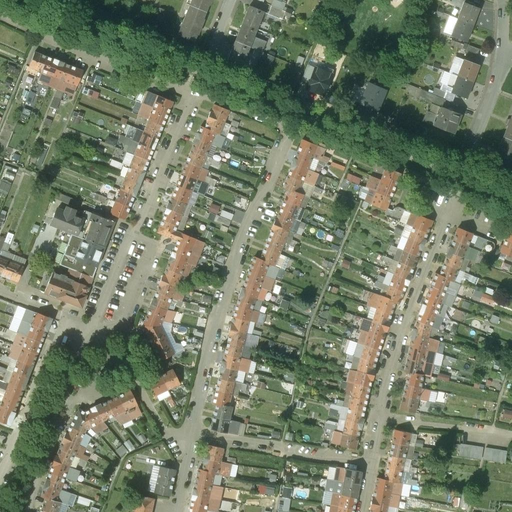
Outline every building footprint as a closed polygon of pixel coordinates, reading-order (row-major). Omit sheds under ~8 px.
[(190,0),(189,5),(205,11),(209,0),(190,0)] [(463,3),(457,19),(472,25),(479,9),(463,3)] [(205,11),(189,5),(178,34),(193,40),(198,28),(199,28),(201,23),(200,23),(205,11)] [(263,11),(249,5),(242,23),(256,29),(263,11)] [(165,10),(159,8),(155,18),(161,20),(165,10)] [(472,25),(457,19),(451,36),(466,42),(472,25)] [(256,29),(242,23),(235,40),(249,46),(261,51),(265,41),(253,36),(256,29)] [(249,46),(235,40),(227,57),(242,63),(249,46)] [(466,51),(477,54),(479,48),(467,45),(466,51)] [(46,57),(34,52),(28,67),(41,72),(46,57)] [(53,59),(46,57),(41,72),(37,81),(49,85),(59,61),(54,59),(53,59)] [(478,65),(463,59),(457,75),(472,81),(478,65)] [(64,63),(59,61),(49,85),(61,90),(62,87),(64,81),(70,66),(63,63),(64,63)] [(314,67),(307,64),(300,81),(308,84),(314,67)] [(321,70),(314,67),(308,84),(306,89),(323,95),(333,70),(323,65),(321,70)] [(70,66),(64,81),(62,87),(65,88),(64,91),(73,95),(75,87),(73,87),(74,85),(76,85),(82,71),(70,66)] [(101,77),(87,73),(85,80),(99,84),(101,77)] [(472,81),(457,75),(451,92),(466,98),(472,81)] [(386,89),(369,82),(360,103),(378,110),(386,89)] [(25,90),(23,89),(19,100),(25,102),(29,91),(31,86),(28,84),(25,90)] [(435,95),(407,84),(405,92),(432,103),(435,95)] [(35,93),(29,91),(25,102),(31,104),(35,93)] [(157,96),(152,94),(149,102),(148,102),(147,106),(153,108),(168,114),(173,102),(158,96),(157,96)] [(355,100),(344,95),(341,101),(353,106),(355,100)] [(54,97),(50,107),(56,109),(60,99),(54,97)] [(148,102),(136,97),(134,101),(140,103),(147,106),(148,102)] [(228,111),(214,104),(211,112),(210,111),(208,116),(223,123),(224,122),(228,111)] [(168,114),(153,108),(147,106),(144,112),(150,114),(148,120),(163,126),(168,114)] [(461,113),(442,106),(439,114),(428,110),(423,121),(453,132),(461,113)] [(503,137),(511,140),(511,113),(510,119),(509,119),(506,125),(507,125),(503,137)] [(402,116),(397,115),(394,124),(410,129),(413,120),(402,116)] [(223,123),(208,116),(206,121),(207,121),(204,128),(215,133),(223,137),(225,138),(227,133),(228,133),(227,133),(228,130),(230,125),(224,122),(223,123)] [(163,126),(148,120),(143,131),(158,137),(163,126)] [(215,133),(204,128),(200,126),(197,134),(197,133),(195,138),(210,144),(215,133)] [(143,131),(137,129),(132,140),(153,149),(158,137),(143,131)] [(153,149),(132,140),(124,137),(122,143),(129,146),(126,152),(134,154),(134,155),(148,161),(153,149)] [(511,163),(511,140),(503,137),(498,149),(497,148),(494,154),(496,155),(491,166),(491,167),(508,174),(508,173),(511,163)] [(210,144),(195,138),(193,143),(190,150),(205,156),(210,144)] [(324,149),(302,140),(297,152),(312,158),(312,157),(318,160),(324,162),(326,163),(328,158),(321,156),(324,149)] [(205,156),(190,150),(186,162),(201,168),(205,156)] [(312,158),(297,152),(294,159),(293,159),(291,163),(307,170),(307,169),(313,172),(316,165),(318,160),(312,157),(312,158)] [(148,161),(134,155),(129,166),(144,172),(148,161)] [(211,158),(210,159),(208,164),(217,167),(219,162),(216,161),(211,158)] [(122,164),(112,160),(110,165),(120,169),(123,164),(122,164)] [(201,168),(186,162),(181,174),(196,180),(201,182),(202,182),(207,170),(201,168)] [(307,170),(291,163),(289,168),(290,169),(287,175),(302,181),(307,184),(310,178),(311,179),(313,172),(307,169),(307,170)] [(144,172),(129,166),(123,164),(122,164),(123,164),(120,169),(118,175),(124,178),(140,184),(141,180),(144,172)] [(400,174),(385,168),(380,180),(395,186),(400,174)] [(196,180),(181,174),(176,185),(191,191),(196,180)] [(302,181),(287,175),(282,188),(288,190),(288,189),(308,198),(309,198),(312,191),(311,191),(313,186),(307,184),(302,181)] [(140,184),(124,178),(119,190),(134,196),(134,197),(138,189),(139,185),(140,185),(140,184)] [(0,180),(0,195),(6,197),(9,183),(0,180)] [(395,186),(380,180),(375,192),(390,198),(395,186)] [(191,191),(176,185),(171,197),(186,203),(191,191)] [(313,186),(311,191),(312,191),(320,194),(322,190),(313,186)] [(308,198),(288,189),(288,190),(283,201),(298,207),(304,209),(308,198)] [(390,198),(375,192),(369,189),(364,201),(370,204),(385,210),(390,198)] [(134,196),(119,190),(114,201),(129,207),(134,196)] [(78,201),(59,194),(57,200),(76,208),(78,201)] [(106,198),(97,195),(95,199),(104,203),(106,198)] [(186,203),(171,197),(168,204),(168,203),(166,208),(181,215),(186,203)] [(129,207),(114,201),(112,207),(106,204),(103,211),(124,219),(129,207)] [(298,207),(283,201),(278,213),(293,219),(298,207)] [(66,207),(59,204),(52,221),(50,226),(51,226),(60,229),(104,247),(114,222),(83,210),(80,218),(72,215),(74,210),(66,207)] [(181,215),(166,208),(164,213),(165,213),(162,220),(177,226),(182,229),(187,217),(181,215)] [(233,215),(222,210),(220,216),(230,220),(233,215)] [(417,215),(411,212),(406,224),(412,227),(427,233),(432,221),(417,215)] [(293,219),(278,213),(275,220),(275,219),(273,224),(288,230),(288,231),(295,234),(298,227),(296,226),(299,221),(293,219)] [(51,219),(43,216),(41,222),(50,226),(52,221),(50,220),(51,219)] [(230,221),(220,217),(217,222),(228,226),(230,221)] [(177,226),(162,220),(159,228),(157,232),(177,241),(180,233),(181,233),(182,229),(177,226)] [(50,226),(41,222),(35,237),(45,241),(51,226),(50,226)] [(288,230),(273,224),(271,229),(269,236),(283,242),(284,242),(289,245),(289,244),(291,240),(293,234),(288,231),(288,230)] [(427,233),(412,227),(406,224),(405,224),(403,231),(401,236),(402,236),(407,239),(423,245),(425,240),(424,240),(427,233)] [(60,229),(51,226),(45,241),(54,245),(60,229)] [(403,231),(395,227),(393,232),(401,236),(403,231)] [(472,234),(457,228),(452,240),(467,246),(472,234)] [(104,247),(60,229),(54,245),(48,260),(92,277),(104,247)] [(4,239),(0,250),(1,251),(2,252),(6,254),(6,253),(13,235),(7,233),(4,239)] [(181,233),(180,233),(177,241),(175,245),(199,255),(204,243),(181,233)] [(283,242),(269,236),(264,248),(279,254),(284,242),(283,242)] [(423,245),(407,239),(402,236),(397,248),(417,257),(420,250),(421,250),(423,245)] [(478,236),(473,246),(480,249),(482,244),(484,239),(478,236)] [(511,242),(504,239),(499,251),(500,252),(511,256),(511,242)] [(467,246),(452,240),(449,247),(449,246),(447,251),(462,258),(467,246)] [(199,255),(175,245),(172,252),(170,257),(185,263),(195,266),(199,255)] [(279,254),(264,248),(259,259),(259,260),(268,263),(268,264),(273,266),(280,269),(285,257),(279,254)] [(417,257),(397,248),(395,253),(392,260),(393,260),(396,262),(398,262),(413,268),(417,257)] [(462,258),(447,251),(445,256),(445,257),(443,263),(458,269),(462,258)] [(6,254),(2,252),(0,256),(0,275),(5,277),(10,262),(11,262),(13,256),(6,253),(6,254)] [(511,256),(500,252),(498,256),(504,259),(505,257),(511,260),(511,256)] [(392,260),(384,256),(381,261),(390,265),(393,260),(392,260)] [(185,263),(170,257),(168,262),(166,269),(186,277),(191,265),(185,263)] [(268,263),(259,260),(259,259),(254,257),(249,269),(264,275),(264,276),(269,278),(272,270),(272,269),(273,266),(268,264),(268,263)] [(396,262),(393,260),(390,265),(387,272),(388,272),(393,274),(409,280),(411,276),(410,275),(413,268),(398,262),(396,262)] [(11,262),(10,262),(5,277),(17,282),(23,267),(11,262)] [(458,269),(443,263),(438,274),(438,275),(453,281),(458,269)] [(280,269),(273,266),(272,269),(272,270),(279,272),(278,273),(293,279),(295,275),(280,269)] [(186,277),(166,269),(163,276),(162,275),(160,280),(176,286),(178,280),(184,283),(186,277)] [(264,275),(249,269),(245,281),(259,287),(269,291),(273,279),(269,278),(264,276),(264,275)] [(393,274),(388,272),(385,279),(378,276),(376,281),(388,286),(403,292),(406,285),(407,285),(409,280),(393,274)] [(66,277),(60,274),(60,276),(52,273),(44,292),(81,307),(88,287),(79,283),(66,278),(66,277)] [(453,281),(438,275),(438,274),(434,273),(432,278),(430,285),(444,292),(449,280),(453,282),(453,281)] [(80,279),(67,274),(66,277),(66,278),(79,283),(80,279)] [(196,281),(186,277),(184,283),(188,285),(194,286),(196,281)] [(176,286),(160,280),(158,285),(159,285),(156,292),(171,298),(176,300),(180,301),(185,290),(176,286)] [(259,287),(245,281),(242,288),(241,288),(239,293),(255,299),(255,298),(261,301),(262,301),(266,290),(259,287)] [(403,292),(388,286),(376,281),(373,285),(382,289),(379,295),(380,295),(380,296),(395,302),(395,303),(398,304),(403,292)] [(444,292),(430,285),(425,297),(440,303),(445,305),(449,307),(454,295),(444,292)] [(171,298),(156,292),(153,299),(153,298),(151,303),(166,310),(171,298)] [(379,295),(370,292),(366,305),(367,306),(370,307),(376,309),(391,314),(395,303),(395,302),(380,296),(380,295),(379,295)] [(255,299),(239,293),(238,298),(236,305),(257,312),(261,301),(255,298),(255,299)] [(494,298),(482,293),(480,299),(491,304),(492,303),(494,304),(496,299),(493,298),(494,298)] [(440,303),(425,297),(422,304),(421,304),(419,309),(435,315),(441,317),(443,310),(444,309),(445,305),(440,303)] [(166,310),(151,303),(149,308),(149,309),(147,315),(161,321),(166,310)] [(257,312),(236,305),(233,317),(248,321),(254,323),(255,323),(258,312),(257,312)] [(376,309),(370,307),(369,312),(368,312),(366,319),(372,321),(387,326),(389,321),(388,321),(391,314),(376,309)] [(435,315),(419,309),(417,314),(418,314),(415,321),(430,327),(435,315)] [(36,313),(29,310),(25,322),(31,324),(31,325),(46,331),(47,331),(52,319),(36,313)] [(161,321),(147,315),(142,326),(148,338),(162,331),(160,326),(161,321)] [(248,321),(233,317),(231,324),(230,324),(229,329),(245,333),(251,335),(253,330),(253,328),(254,323),(248,321)] [(366,319),(362,318),(358,330),(361,331),(368,333),(383,338),(385,331),(386,331),(387,326),(372,321),(366,319)] [(430,327),(415,321),(414,325),(413,329),(412,328),(411,334),(432,339),(433,334),(435,335),(436,333),(437,329),(430,327)] [(46,331),(31,325),(27,337),(41,342),(46,331)] [(245,333),(229,329),(228,334),(228,335),(227,342),(242,345),(243,345),(250,347),(255,348),(258,337),(251,335),(245,333)] [(162,331),(148,338),(153,349),(168,342),(168,343),(175,344),(176,340),(173,339),(174,333),(162,331)] [(368,333),(361,331),(357,343),(364,345),(379,350),(383,338),(368,333)] [(432,339),(411,334),(410,339),(411,339),(409,346),(425,350),(431,351),(434,352),(437,341),(432,339)] [(41,342),(27,337),(22,348),(37,354),(41,342)] [(168,342),(153,349),(159,361),(166,358),(174,354),(168,343),(168,342)] [(242,345),(227,342),(224,354),(240,357),(239,357),(246,359),(247,360),(250,347),(243,345),(242,345)] [(379,350),(364,345),(357,343),(356,342),(352,356),(353,356),(359,358),(360,358),(375,362),(379,350)] [(37,354),(22,348),(15,346),(13,352),(20,354),(17,360),(32,366),(37,354)] [(425,350),(409,346),(406,358),(428,363),(430,357),(431,351),(425,350)] [(436,353),(431,351),(430,357),(435,358),(436,358),(439,359),(441,355),(435,353),(436,353)] [(240,357),(224,354),(222,361),(221,361),(220,366),(237,370),(238,363),(244,364),(244,365),(246,359),(239,357),(240,357)] [(11,358),(2,355),(0,359),(9,363),(11,358)] [(375,362),(360,358),(359,358),(353,356),(352,361),(350,370),(356,371),(373,375),(374,369),(373,369),(375,362)] [(17,361),(11,358),(9,363),(7,369),(13,372),(28,378),(32,366),(17,360),(17,361)] [(166,358),(159,361),(162,367),(167,365),(167,363),(167,361),(166,358)] [(428,363),(406,358),(404,366),(403,372),(407,373),(407,372),(423,375),(429,376),(432,364),(428,363)] [(237,370),(220,366),(219,371),(220,371),(218,379),(234,382),(242,384),(245,372),(242,371),(238,370),(237,370)] [(7,369),(6,369),(4,375),(4,376),(2,381),(8,384),(13,372),(7,369)] [(172,370),(160,375),(167,390),(179,384),(172,370)] [(373,375),(356,371),(350,370),(349,370),(347,382),(346,382),(353,383),(354,383),(369,387),(371,379),(372,380),(373,375)] [(28,378),(13,372),(8,384),(23,389),(28,378)] [(423,375),(407,372),(407,373),(404,384),(420,388),(423,375)] [(167,390),(160,375),(148,381),(155,395),(156,395),(159,401),(166,397),(170,395),(167,390)] [(234,382),(218,379),(215,391),(231,394),(234,382)] [(2,381),(0,381),(0,380),(0,388),(6,390),(8,384),(2,381)] [(369,387),(354,383),(353,383),(346,382),(347,382),(341,380),(340,386),(346,387),(344,394),(351,396),(351,395),(366,399),(369,387)] [(23,389),(8,384),(6,390),(4,395),(19,401),(23,389)] [(420,388),(404,384),(402,396),(417,400),(417,399),(423,401),(425,396),(426,389),(420,388)] [(130,390),(118,396),(125,410),(129,416),(133,414),(135,413),(135,412),(140,410),(140,411),(143,409),(139,403),(137,405),(137,404),(130,390)] [(231,394),(215,391),(212,404),(216,405),(216,404),(228,407),(228,406),(231,394)] [(351,396),(344,394),(344,396),(343,401),(342,406),(342,407),(348,408),(363,411),(366,399),(351,395),(351,396)] [(19,401),(4,395),(0,404),(0,407),(14,413),(14,412),(19,401)] [(118,396),(106,401),(113,416),(117,422),(118,421),(120,424),(131,418),(130,416),(129,416),(125,410),(118,396)] [(417,400),(402,396),(400,404),(398,409),(404,411),(404,410),(414,413),(417,400)] [(106,401),(100,405),(99,404),(95,406),(102,421),(113,416),(106,401)] [(228,407),(216,404),(216,405),(213,416),(229,420),(232,407),(228,406),(228,407)] [(95,406),(90,408),(90,409),(84,412),(91,427),(95,432),(107,427),(102,421),(95,406)] [(14,413),(0,407),(0,421),(10,426),(15,413),(14,412),(14,413)] [(348,408),(342,407),(341,411),(340,411),(339,419),(345,420),(361,424),(362,419),(363,411),(348,408)] [(84,412),(78,409),(69,426),(84,433),(86,429),(91,427),(84,412)] [(140,410),(135,412),(135,413),(139,418),(143,416),(140,411),(140,410)] [(229,420),(213,416),(210,429),(226,433),(236,435),(239,422),(229,420)] [(361,424),(345,420),(339,419),(337,425),(338,425),(336,431),(342,433),(342,432),(358,436),(359,429),(360,429),(361,424)] [(84,433),(69,426),(66,432),(65,432),(63,437),(78,444),(84,433)] [(410,433),(400,431),(394,429),(392,435),(393,435),(391,442),(407,446),(413,447),(413,446),(421,447),(423,441),(415,440),(416,434),(410,433)] [(358,436),(342,432),(342,433),(339,445),(355,449),(358,436)] [(78,444),(63,437),(61,442),(62,442),(59,449),(73,455),(73,456),(79,458),(81,454),(84,448),(84,447),(78,444)] [(407,446),(391,442),(388,455),(404,458),(410,459),(410,458),(411,453),(412,453),(413,447),(407,446)] [(91,447),(86,444),(84,447),(84,448),(92,453),(94,450),(91,447)] [(223,449),(207,445),(205,453),(204,458),(220,462),(223,449)] [(123,447),(117,452),(121,456),(127,451),(123,447)] [(73,455),(59,449),(56,455),(55,455),(53,460),(68,466),(68,467),(74,469),(75,469),(77,463),(79,458),(73,456),(73,455)] [(404,458),(388,455),(385,467),(401,471),(407,472),(408,467),(409,467),(410,459),(404,458)] [(220,462),(204,458),(202,463),(203,463),(202,470),(202,471),(213,473),(213,474),(220,475),(223,476),(225,469),(219,468),(220,462)] [(68,466),(53,460),(51,465),(52,465),(49,472),(64,478),(71,480),(70,480),(72,475),(74,469),(68,467),(68,466)] [(175,470),(159,467),(157,480),(172,483),(175,470)] [(345,468),(336,467),(334,476),(333,480),(337,481),(342,482),(343,482),(358,485),(361,472),(345,468)] [(401,471),(385,467),(383,479),(392,481),(392,482),(402,483),(404,484),(404,483),(405,479),(410,480),(412,473),(407,472),(401,471)] [(213,473),(202,471),(202,470),(198,469),(195,482),(211,485),(218,486),(220,475),(213,474),(213,473)] [(64,478),(49,472),(47,479),(46,479),(44,484),(60,490),(60,489),(64,478)] [(327,479),(322,478),(321,483),(326,484),(326,485),(336,487),(337,481),(333,480),(327,479)] [(392,481),(383,479),(376,478),(373,491),(389,494),(389,493),(395,495),(399,495),(402,483),(392,482),(392,481)] [(172,483),(157,480),(154,492),(169,496),(172,483)] [(358,485),(343,482),(342,482),(337,481),(336,487),(326,485),(325,491),(340,493),(340,494),(356,497),(358,485)] [(211,485),(195,482),(193,489),(191,494),(208,498),(211,485)] [(60,490),(44,484),(42,489),(43,489),(40,496),(45,498),(45,497),(60,503),(60,502),(65,504),(69,493),(60,489),(60,490)] [(136,493),(131,495),(127,511),(133,511),(134,511),(138,497),(140,491),(136,490),(136,493)] [(389,494),(373,491),(372,498),(371,498),(370,503),(393,507),(395,495),(389,493),(389,494)] [(340,494),(333,492),(331,505),(353,509),(356,497),(340,494)] [(208,498),(191,494),(190,499),(191,499),(189,507),(205,510),(215,511),(218,500),(214,499),(208,498)] [(56,511),(60,503),(45,497),(45,498),(41,509),(48,511),(56,511)] [(138,497),(134,511),(149,511),(152,500),(138,497)] [(393,507),(370,503),(369,508),(370,508),(369,511),(394,511),(395,508),(393,507)]
